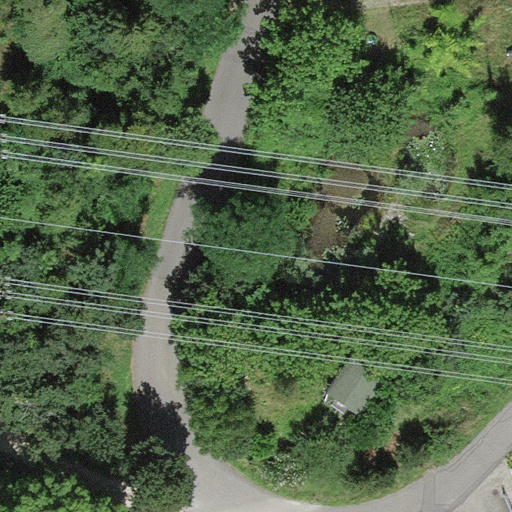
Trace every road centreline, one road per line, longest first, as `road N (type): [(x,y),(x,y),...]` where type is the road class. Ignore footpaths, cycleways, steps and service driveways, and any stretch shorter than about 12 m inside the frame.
road 1 (unclassified): [(245,511),(202,486),(166,438),(162,362),(177,272),(258,0)]
road 2 (track): [(0,411),(140,493),(202,486)]
road 3 (unclassified): [(511,427),(442,489),(394,511)]
